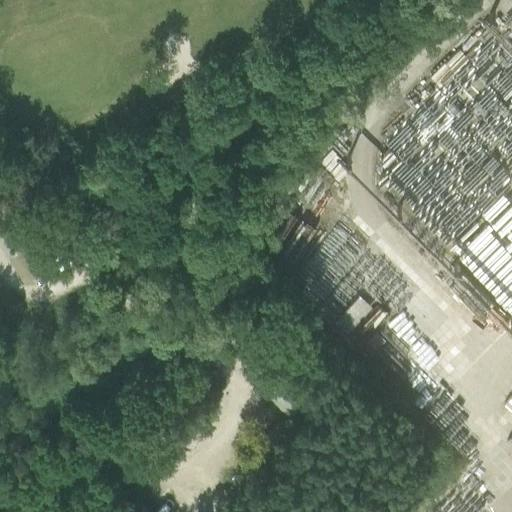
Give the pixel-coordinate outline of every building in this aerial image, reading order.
[(511,49),(487,27),(391,133),(401,142),(410,132),(414,136),(425,125),(424,124),(442,104),(450,112),(473,87),(476,89),(511,49)] [(0,178),(0,235),(26,277),(51,262),(0,178)] [(474,268),(511,307),(511,222),(477,257),(481,261),(474,268)] [(265,347),(244,369),(299,421),(319,399),(265,347)] [(161,511),(138,488),(113,511),(161,511)]
